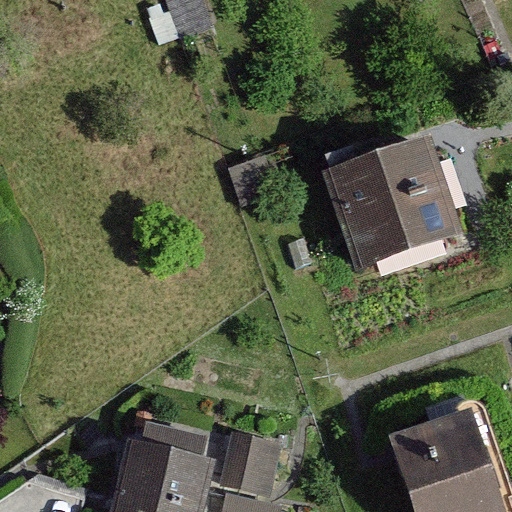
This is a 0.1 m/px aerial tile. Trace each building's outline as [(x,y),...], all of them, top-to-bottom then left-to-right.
[(199,0),(166,0),(182,39),(210,28),(199,0)] [(430,145),(325,177),(354,269),(458,237),(430,145)] [(502,511),(469,416),(394,442),(417,511),(502,511)] [(142,447),(130,445),(115,511),(199,511),(210,463),(198,461),(202,441),(146,429),(142,447)] [(277,449),(234,439),(223,485),(266,495),(277,449)] [(278,511),(279,508),(230,498),(227,511),(278,511)]
